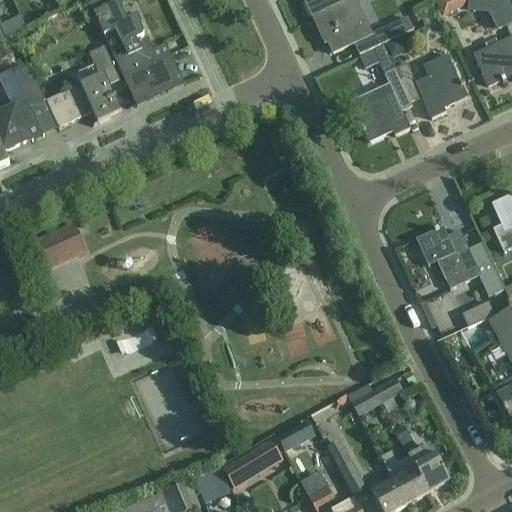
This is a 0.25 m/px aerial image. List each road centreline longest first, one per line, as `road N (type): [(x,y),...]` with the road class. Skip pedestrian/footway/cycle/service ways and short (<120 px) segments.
road 1 (residential): [(497,497),(354,208)]
road 2 (residential): [(0,209),(226,105)]
road 3 (residential): [(354,208),(511,130)]
road 4 (residential): [(354,208),(290,76)]
